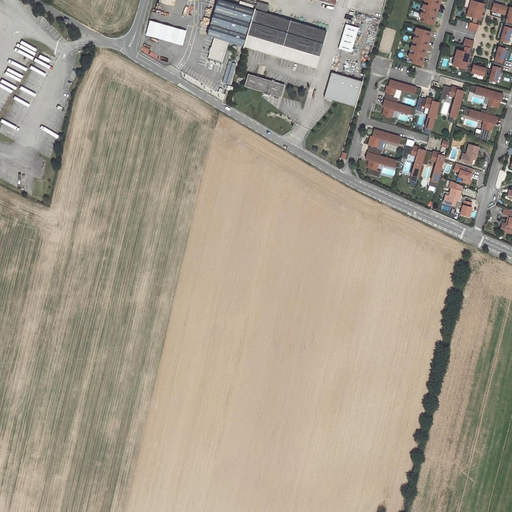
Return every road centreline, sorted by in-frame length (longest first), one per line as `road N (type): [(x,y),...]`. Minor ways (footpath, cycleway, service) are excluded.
road 1 (unclassified): [(126,51),(343,179)]
road 2 (residential): [(450,0),(426,81),(376,67),(361,119)]
road 3 (unclassified): [(343,179),(474,237)]
road 4 (residential): [(474,237),(511,107)]
